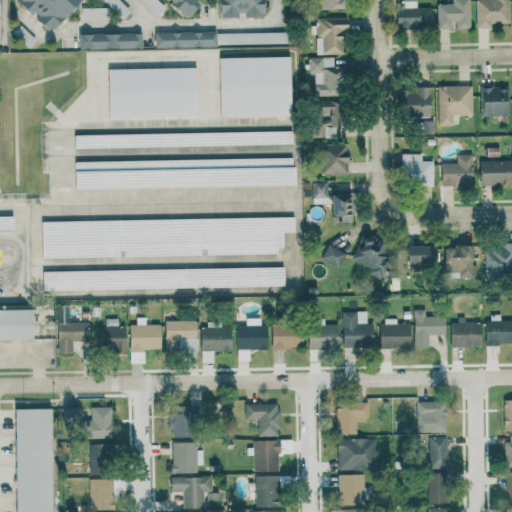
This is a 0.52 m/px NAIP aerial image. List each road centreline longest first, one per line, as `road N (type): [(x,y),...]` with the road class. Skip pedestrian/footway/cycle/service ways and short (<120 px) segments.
road 1 (residential): [(0,386),(511,377)]
road 2 (residential): [(511,212),(385,207),(376,0)]
road 3 (residential): [(473,378),(476,511)]
road 4 (residential): [(378,54),(511,51)]
road 5 (residential): [(310,511),(307,380)]
road 6 (residential): [(142,385),(143,511)]
